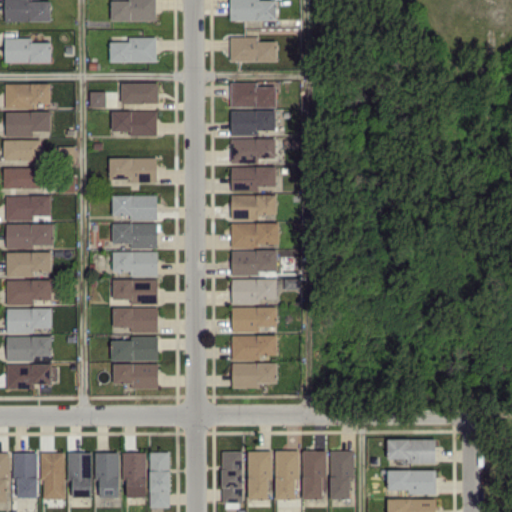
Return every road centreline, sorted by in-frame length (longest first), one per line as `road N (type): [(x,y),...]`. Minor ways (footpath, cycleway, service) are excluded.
road 1 (residential): [(195,511),(192,0)]
road 2 (residential): [(0,416),(469,415)]
